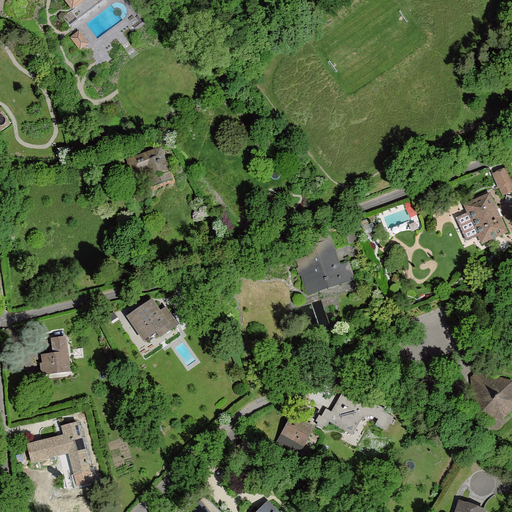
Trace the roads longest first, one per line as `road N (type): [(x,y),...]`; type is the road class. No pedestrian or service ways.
road 1 (residential): [(511,149),(150,287),(0,320)]
road 2 (residential): [(139,511),(255,406),(400,328),(511,282)]
